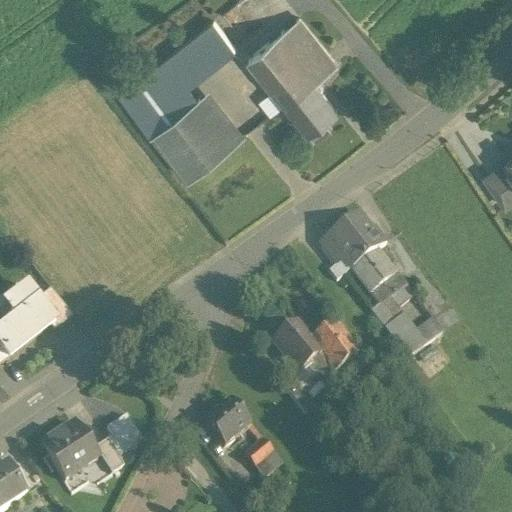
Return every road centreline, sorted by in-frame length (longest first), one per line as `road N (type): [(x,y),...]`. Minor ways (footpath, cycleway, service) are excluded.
road 1 (residential): [(208,279),(401,142),(511,43)]
road 2 (residential): [(0,427),(145,332),(208,279)]
road 3 (residential): [(208,279),(215,311),(172,430)]
road 4 (track): [(487,0),(413,83),(436,112)]
